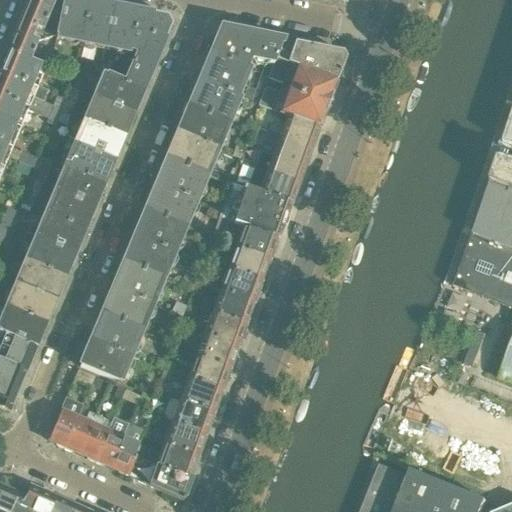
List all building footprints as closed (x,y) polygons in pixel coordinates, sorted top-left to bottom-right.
[(29,0),(8,52),(29,62),(38,41),(53,36),(55,36),(62,0),(29,0)] [(88,2),(76,0),(62,0),(55,36),(80,42),(88,2)] [(112,7),(88,2),(80,42),(104,47),(112,7)] [(130,52),(134,38),(141,13),(112,7),(104,47),(130,52)] [(134,38),(161,49),(171,26),(166,18),(141,13),(134,38)] [(250,60),(272,65),(275,60),(281,42),(221,29),(211,54),(246,69),(250,60)] [(98,73),(106,76),(143,91),(161,49),(134,38),(130,52),(135,54),(125,78),(106,70),(100,67),(98,73)] [(281,42),(275,60),(336,82),(345,59),(342,54),(281,42)] [(47,92),(32,85),(40,67),(40,66),(29,62),(8,52),(4,63),(4,66),(0,75),(0,85),(27,97),(43,103),(47,92)] [(235,96),(246,69),(211,54),(199,81),(235,96)] [(328,106),(335,85),(336,82),(275,60),(272,65),(268,79),(283,85),(281,89),(328,106)] [(106,76),(96,99),(133,115),(143,91),(106,76)] [(235,97),(235,96),(199,81),(188,108),(226,124),(237,98),(235,97)] [(55,127),(56,123),(61,113),(61,112),(61,111),(44,103),(43,103),(27,97),(0,85),(0,121),(15,128),(20,116),(23,117),(26,111),(48,120),(46,123),(55,127)] [(243,100),(248,102),(251,103),(255,91),(248,88),(243,100)] [(319,129),(320,127),(328,106),(281,89),(279,93),(265,88),(258,107),(259,108),(285,118),(319,129)] [(61,111),(61,112),(69,115),(78,92),(70,89),(65,102),(61,111)] [(96,99),(86,122),(123,139),(133,115),(96,99)] [(215,150),(226,124),(188,108),(177,134),(215,150)] [(56,123),(66,127),(66,126),(66,125),(70,117),(61,113),(56,123)] [(511,115),(453,288),(511,310),(511,115)] [(82,132),(76,146),(113,163),(123,139),(86,122),(86,123),(82,121),(70,117),(66,125),(66,126),(82,132)] [(256,118),(252,127),(259,129),(262,120),(256,118)] [(270,124),(268,132),(312,149),(319,129),(285,118),(282,128),(270,124)] [(0,155),(3,156),(7,146),(15,128),(0,121),(0,155)] [(253,124),(247,121),(243,132),(250,134),(252,126),(253,126),(253,124)] [(249,136),(256,139),(259,129),(252,127),(249,136)] [(276,145),(272,156),(305,168),(312,149),(268,132),(264,141),(276,145)] [(207,169),(215,150),(177,134),(176,137),(166,160),(204,176),(230,186),(232,179),(207,169)] [(57,138),(51,135),(45,149),(52,152),(57,138)] [(245,144),(237,141),(232,157),(239,160),(245,144)] [(31,168),(36,171),(40,161),(24,154),(7,146),(3,156),(8,159),(19,163),(31,168)] [(76,146),(66,169),(104,186),(113,163),(76,146)] [(291,206),(298,187),(305,168),(272,156),(260,151),(254,169),(242,165),(235,186),(246,190),(290,206),(291,206)] [(32,181),(42,186),(51,163),(41,159),(32,181)] [(194,201),(204,176),(166,160),(156,185),(194,201)] [(31,168),(19,163),(15,172),(27,177),(31,168)] [(66,169),(57,192),(94,208),(104,186),(66,169)] [(32,183),(22,205),(31,209),(40,186),(39,186),(32,183)] [(183,228),(194,201),(156,185),(145,211),(183,228)] [(221,213),(219,219),(227,222),(233,224),(278,240),(279,239),(278,239),(282,227),(285,218),(290,206),(246,190),(243,189),(241,193),(229,190),(224,204),(221,213)] [(57,192),(47,216),(85,231),(94,208),(57,192)] [(211,219),(217,221),(220,212),(221,213),(224,204),(213,201),(210,208),(214,210),(211,219)] [(18,214),(8,210),(1,225),(11,229),(18,214)] [(175,246),(183,228),(145,211),(136,232),(134,237),(176,255),(179,248),(175,246)] [(30,226),(26,235),(74,255),(85,231),(47,216),(40,231),(30,226)] [(227,222),(219,219),(211,240),(220,243),(223,235),(227,222)] [(242,227),(234,249),(270,263),(278,240),(233,224),(242,227)] [(0,243),(3,245),(10,232),(0,227),(0,243)] [(34,247),(27,263),(65,279),(74,255),(26,235),(23,243),(34,247)] [(173,262),(176,255),(134,237),(132,241),(123,263),(161,280),(169,261),(173,262)] [(3,250),(11,254),(16,242),(9,239),(3,250)] [(234,249),(227,270),(263,283),(270,263),(234,249)] [(188,261),(201,266),(205,257),(192,252),(188,261)] [(27,263),(17,286),(55,302),(65,279),(27,263)] [(151,305),(161,280),(123,263),(112,289),(151,305)] [(227,270),(219,291),(255,305),(263,283),(227,270)] [(191,292),(192,291),(195,283),(196,279),(184,275),(179,288),(191,292)] [(196,279),(195,283),(206,287),(209,279),(198,275),(196,279)] [(206,287),(195,283),(192,291),(202,295),(206,287)] [(17,286),(7,310),(45,326),(55,302),(17,286)] [(139,331),(151,305),(112,289),(101,315),(139,331)] [(219,291),(211,313),(247,326),(255,305),(219,291)] [(181,318),(186,308),(176,303),(172,313),(181,318)] [(0,327),(0,333),(5,335),(35,349),(45,326),(7,310),(0,327)] [(211,313),(203,335),(239,348),(247,326),(211,313)] [(132,350),(139,331),(101,315),(90,341),(133,358),(136,352),(132,350)] [(171,317),(167,327),(176,330),(180,321),(171,317)] [(0,346),(0,361),(25,373),(35,349),(5,335),(0,346)] [(203,335),(195,357),(231,370),(239,348),(203,335)] [(131,364),(133,358),(90,341),(79,368),(118,384),(127,362),(131,364)] [(195,357),(187,379),(223,392),(231,370),(195,357)] [(154,368),(163,372),(166,364),(158,360),(154,368)] [(0,409),(4,411),(11,408),(25,373),(0,361),(0,409)] [(166,363),(164,370),(172,373),(174,366),(166,363)] [(172,373),(164,370),(161,379),(168,382),(172,373)] [(91,387),(98,391),(102,382),(94,379),(91,387)] [(187,379),(179,401),(215,414),(223,392),(187,379)] [(146,384),(143,392),(151,396),(155,388),(146,384)] [(113,397),(121,400),(125,391),(117,388),(113,397)] [(125,391),(121,400),(129,404),(137,406),(138,403),(140,398),(133,395),(125,392),(125,391)] [(82,407),(66,400),(48,442),(57,446),(57,447),(64,450),(77,419),(82,407)] [(179,401),(171,423),(207,436),(215,414),(179,401)] [(138,403),(137,406),(135,409),(144,413),(147,407),(138,403)] [(72,452),(80,455),(96,417),(88,414),(85,423),(77,419),(64,450),(70,453),(72,452)] [(89,461),(94,464),(101,448),(107,432),(110,424),(103,420),(96,417),(80,455),(88,459),(89,461)] [(104,466),(110,469),(122,439),(128,426),(113,419),(111,424),(107,432),(101,448),(94,464),(101,467),(104,466)] [(171,423),(163,446),(199,459),(207,436),(171,423)] [(122,439),(110,469),(120,473),(120,475),(127,478),(135,459),(139,447),(138,447),(143,433),(128,426),(122,439)] [(160,455),(156,466),(191,480),(199,459),(163,446),(160,455)] [(139,447),(135,459),(155,467),(156,466),(160,455),(139,447)] [(135,459),(127,478),(183,503),(191,480),(156,466),(155,467),(135,459)] [(393,511),(407,478),(379,467),(360,511),(393,511)] [(410,471),(407,478),(393,511),(480,511),(484,502),(410,471)] [(31,511),(40,492),(29,487),(24,499),(17,495),(10,511),(31,511)] [(0,493),(0,511),(10,511),(17,495),(2,489),(0,493)] [(31,511),(49,511),(55,499),(40,492),(31,511)] [(55,499),(49,511),(67,511),(71,506),(55,499)]
